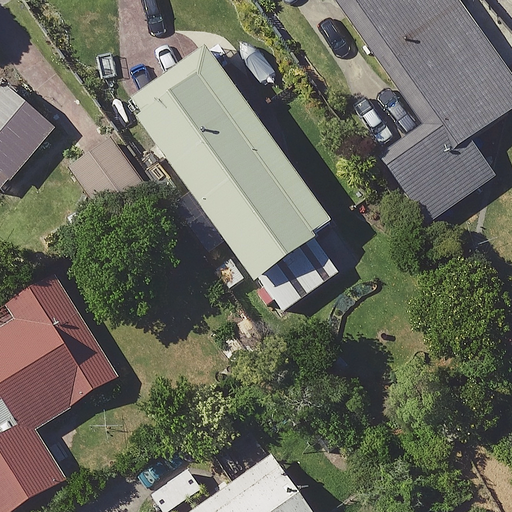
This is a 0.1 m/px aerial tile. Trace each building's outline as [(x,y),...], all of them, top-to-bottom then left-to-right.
[(511,122),(511,77),(458,0),(342,0),(339,3),(428,132),(387,161),(433,228),(508,176),(484,142),(511,122)] [(337,156),(304,179),(291,160),(221,62),(142,119),(287,322),(364,267),(337,230),(372,205),(337,156)] [(70,132),(8,82),(0,91),(0,189),(14,201),(70,132)] [(153,198),(117,145),(77,172),(113,226),(153,198)] [(0,339),(0,508),(2,511),(17,511),(71,476),(47,439),(131,384),(71,293),(0,339)] [(306,511),(264,450),(173,511),(306,511)]
